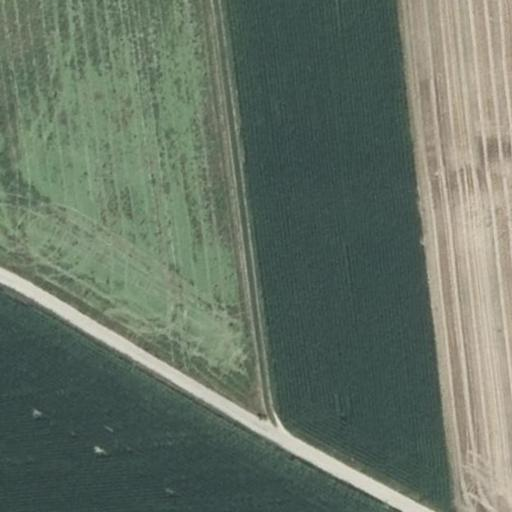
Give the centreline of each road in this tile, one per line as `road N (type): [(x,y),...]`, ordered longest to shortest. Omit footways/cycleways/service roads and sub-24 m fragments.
road 1 (track): [(410,511),(280,445),(0,278)]
road 2 (track): [(280,445),(219,0)]
